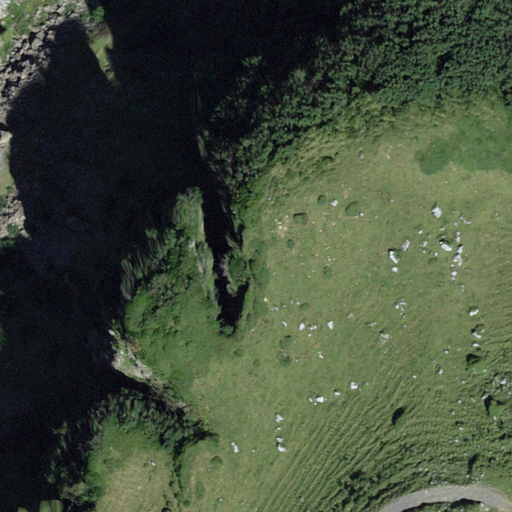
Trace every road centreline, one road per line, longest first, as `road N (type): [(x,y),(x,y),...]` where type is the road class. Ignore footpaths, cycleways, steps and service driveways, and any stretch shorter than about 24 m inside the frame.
road 1 (track): [(0,177),(97,49)]
road 2 (track): [(398,511),(426,497),(487,498),(511,510)]
